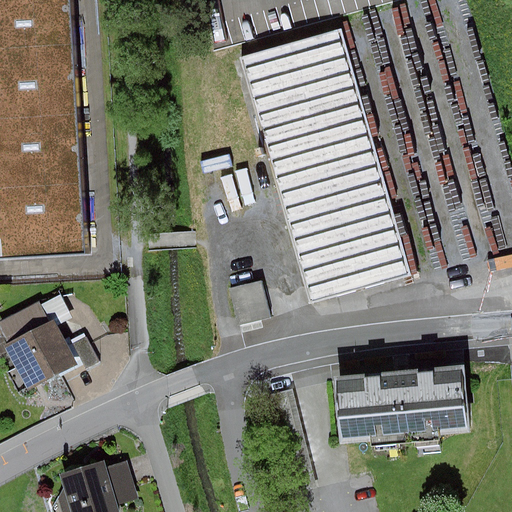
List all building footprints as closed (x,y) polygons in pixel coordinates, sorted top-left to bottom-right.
[(105,253),(88,0),(0,0),(0,98),(10,259),(105,253)] [(511,241),(440,0),(432,0),(242,52),(314,301),(511,256),(511,241)] [(274,281),(237,289),(246,323),(282,315),(274,281)] [(82,288),(0,326),(0,344),(35,422),(132,382),(82,288)] [(491,370),(365,378),(368,435),(494,427),(491,370)] [(146,511),(134,453),(61,476),(68,511),(146,511)]
